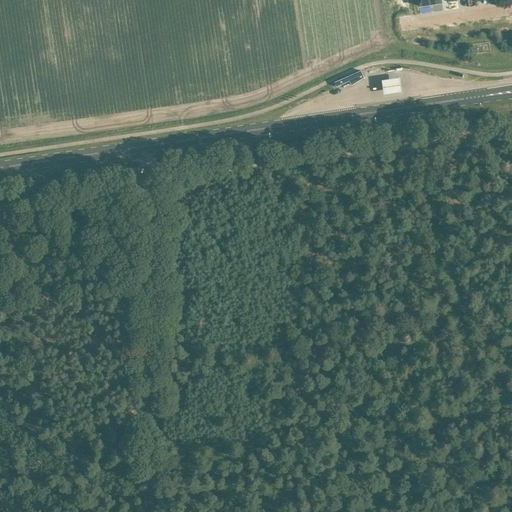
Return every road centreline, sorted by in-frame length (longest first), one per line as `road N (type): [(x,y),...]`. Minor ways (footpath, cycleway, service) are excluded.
road 1 (primary): [(0,167),(511,91)]
road 2 (track): [(150,511),(150,132)]
